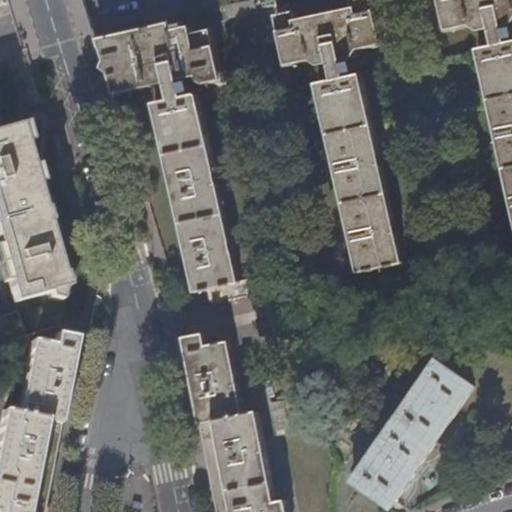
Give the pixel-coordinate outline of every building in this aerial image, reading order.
[(250,0),(247,0),(224,5),(226,18),(253,12),(250,0)] [(298,12),(277,16),(288,66),(312,61),(320,67),(330,65),(335,81),(319,84),(359,273),(405,263),(364,75),(348,78),(344,61),(355,59),(361,50),(384,45),(374,0),(353,0),(355,8),(328,14),(300,20),(298,12)] [(511,0),(441,0),(448,31),(472,27),(480,32),(492,30),(495,46),(478,50),(511,209),(511,42),(508,43),(504,27),(511,25),(511,0)] [(100,38),(106,57),(117,93),(168,83),(172,100),(155,103),(197,292),(209,290),(213,305),(251,297),(248,280),(242,281),(200,93),(185,97),(181,80),(198,76),(199,81),(205,84),(225,80),(213,29),(195,33),(193,26),(180,29),(177,20),(176,18),(174,17),(170,17),(168,19),(168,24),(162,25),(100,38)] [(27,122),(22,124),(27,142),(32,141),(27,122)] [(0,227),(4,242),(12,269),(10,270),(13,279),(19,299),(50,290),(53,296),(62,299),(67,285),(70,284),(67,270),(65,271),(56,242),(50,220),(52,219),(48,207),(46,206),(40,183),(36,173),(34,164),(27,142),(22,124),(0,130),(0,227)] [(60,136),(52,138),(57,158),(65,155),(60,136)] [(39,162),(34,164),(36,173),(40,183),(44,182),(39,162)] [(0,254),(7,280),(13,279),(10,270),(12,269),(4,242),(0,243),(0,254)] [(0,332),(4,345),(30,336),(22,310),(0,317),(0,332)] [(282,314),(258,318),(261,335),(285,331),(282,314)] [(230,329),(185,337),(195,392),(210,467),(218,511),(290,511),(289,500),(278,501),(261,411),(246,414),(230,329)] [(79,340),(79,337),(55,333),(53,345),(32,342),(18,416),(3,413),(0,428),(0,511),(45,511),(54,466),(70,385),(79,340)] [(438,362),(355,482),(393,508),(476,388),(438,362)] [(285,407),(274,409),(278,429),(289,427),(285,407)]
